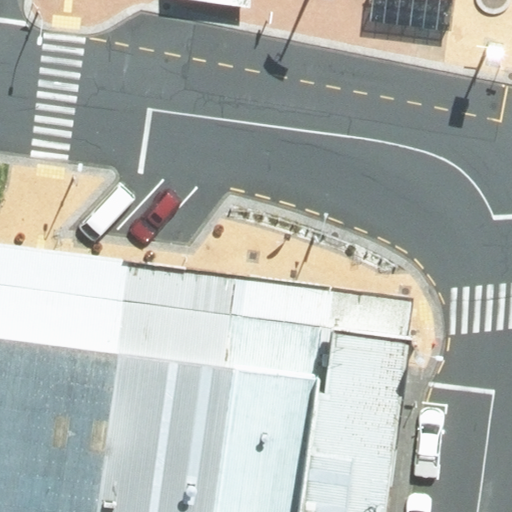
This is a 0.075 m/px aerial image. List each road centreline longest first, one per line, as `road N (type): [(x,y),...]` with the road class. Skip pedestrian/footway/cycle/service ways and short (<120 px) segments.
road 1 (tertiary): [(475,185),(449,163),(411,148),(0,94)]
road 2 (tertiary): [(475,185),(494,224),(501,266),(478,511)]
